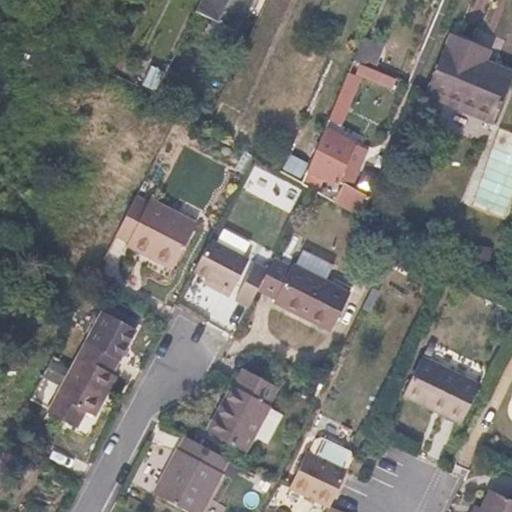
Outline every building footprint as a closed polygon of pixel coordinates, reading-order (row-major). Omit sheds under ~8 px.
[(238,32),(253,0),(200,0),(195,11),(218,23),(238,32)] [(344,21),(353,0),(328,0),(323,11),(344,21)] [(323,11),(320,9),(317,15),(342,27),(344,21),(323,11)] [(342,27),(317,15),(315,19),(340,31),(342,27)] [(491,123),(511,74),(511,71),(488,61),(487,61),(478,57),(482,49),(450,34),(425,95),(491,123)] [(33,67),(42,48),(28,41),(18,59),(33,67)] [(488,61),(491,53),(482,49),(478,57),(487,61),(488,61)] [(349,67),(354,54),(343,50),(338,62),(349,67)] [(369,79),(373,70),(359,64),(355,74),(369,79)] [(157,90),(165,73),(151,66),(141,84),(155,92),(157,90)] [(378,83),(382,74),(373,70),(369,79),(378,83)] [(350,106),(359,82),(356,80),(357,77),(348,73),(328,120),(341,126),(346,115),(347,115),(351,106),(350,106)] [(208,114),(212,107),(204,103),(201,111),(208,114)] [(253,129),(240,124),(234,137),(247,143),(253,129)] [(349,162),(356,145),(325,128),(306,173),(324,181),(338,189),(341,182),(344,183),(352,188),(361,168),(349,162)] [(361,168),(368,150),(356,145),(349,162),(361,168)] [(244,175),(253,158),(245,151),(235,170),(244,175)] [(321,186),(324,181),(306,173),(301,186),(308,190),(316,194),(321,186)] [(361,217),(369,197),(352,188),(344,183),(338,195),(333,203),(334,204),(361,217)] [(338,195),(321,186),(316,194),(333,203),(338,195)] [(173,270),(197,223),(150,200),(149,203),(136,197),(121,227),(115,237),(128,243),(126,246),(173,270)] [(232,292),(249,260),(211,240),(210,241),(194,272),(206,279),(232,292)] [(490,269),(493,248),(471,245),(468,266),(490,269)] [(351,293),(326,281),(334,265),(303,249),(296,265),(294,264),(292,268),(274,258),(268,270),(257,291),(276,300),(274,304),(331,332),(351,293)] [(410,269),(416,258),(402,250),(396,261),(410,269)] [(257,291),(268,270),(255,262),(235,300),(248,308),(257,291)] [(232,292),(206,279),(203,284),(229,298),(232,292)] [(113,374),(137,330),(134,329),(138,322),(110,307),(106,314),(102,312),(70,370),(51,361),(42,377),(61,387),(47,413),(77,429),(86,412),(95,417),(117,376),(113,374)] [(480,385),(422,357),(402,396),(461,424),(480,385)] [(269,408),(270,405),(279,388),(243,369),(234,386),(232,384),(206,432),(245,453),(253,437),(265,443),(280,414),(269,408)] [(316,435),(287,488),(327,510),(356,456),(316,435)] [(201,511),(222,474),(223,473),(223,474),(230,461),(184,436),(177,449),(178,449),(153,494),(187,511),(201,511)] [(234,481),(241,467),(230,461),(223,474),(223,473),(222,474),(234,481)] [(511,511),(511,500),(489,490),(481,508),(476,506),(472,511),(511,511)]
